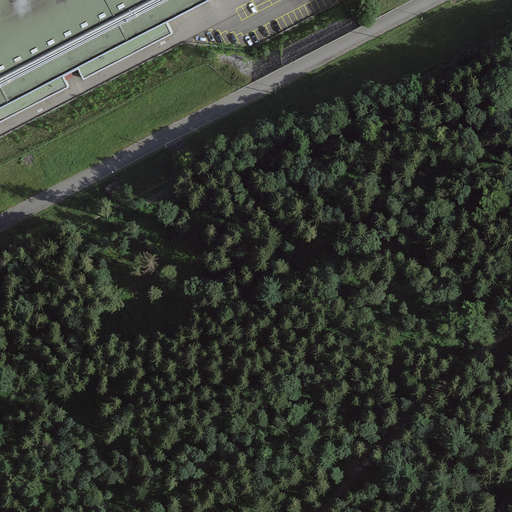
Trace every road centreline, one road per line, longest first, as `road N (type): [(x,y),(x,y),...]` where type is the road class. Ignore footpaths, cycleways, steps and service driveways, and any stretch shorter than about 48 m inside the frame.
road 1 (track): [(511,38),(189,166),(0,258)]
road 2 (unclassified): [(430,0),(0,229)]
road 3 (track): [(322,511),(385,440),(511,326)]
